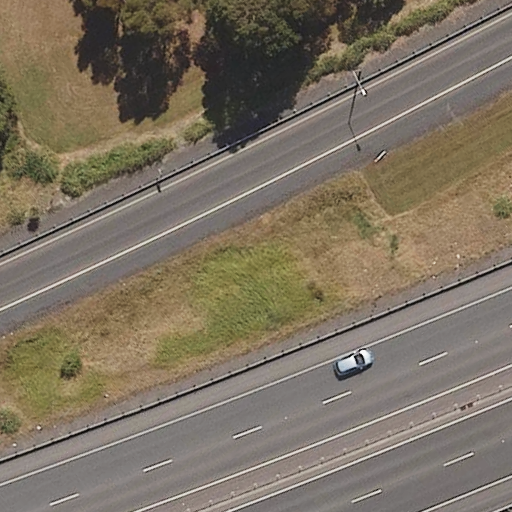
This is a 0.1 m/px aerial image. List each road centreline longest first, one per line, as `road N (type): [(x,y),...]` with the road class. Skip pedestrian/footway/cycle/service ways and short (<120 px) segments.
road 1 (motorway): [(0,282),(161,212),(511,32)]
road 2 (motorway): [(29,511),(511,324)]
road 3 (motorway): [(511,415),(261,511)]
